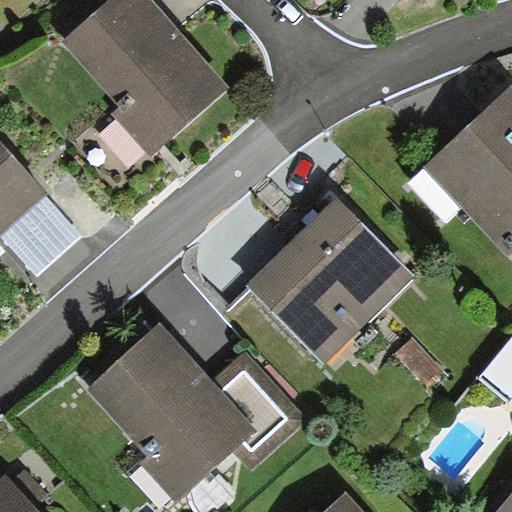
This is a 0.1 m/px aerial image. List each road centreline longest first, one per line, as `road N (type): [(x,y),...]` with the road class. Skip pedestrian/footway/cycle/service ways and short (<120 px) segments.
road 1 (residential): [(0,377),(257,148),(329,96)]
road 2 (residential): [(329,96),(511,20)]
road 3 (residential): [(255,0),(290,34),(329,96)]
